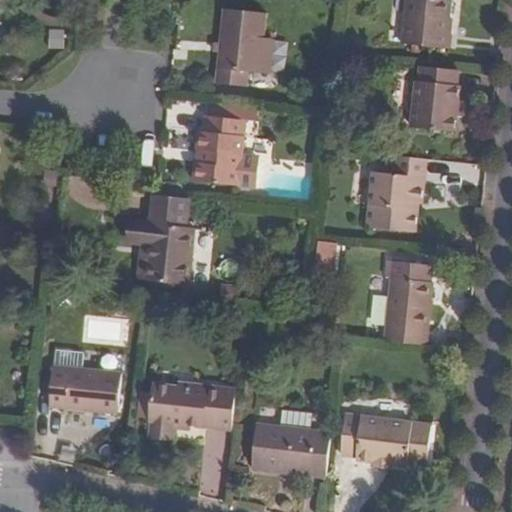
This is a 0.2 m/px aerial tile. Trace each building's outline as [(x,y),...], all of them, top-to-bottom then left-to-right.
[(442,28),(444,14),(445,0),(401,0),(397,40),(445,45),(446,29),(442,28)] [(254,70),(258,33),(261,10),(218,5),(215,40),(214,49),(210,80),(241,83),(243,68),(254,70)] [(258,33),(254,70),(263,71),(267,35),(258,33)] [(453,112),(455,97),(456,82),(452,82),(454,66),(418,63),(417,78),(411,78),(407,123),(452,128),(453,112)] [(207,97),(206,112),(243,115),(254,116),(256,102),(207,97)] [(196,158),(192,158),(191,157),(189,176),(189,175),(253,182),(256,152),(240,150),(243,115),(206,112),(201,111),(199,127),(193,127),(191,145),(194,145),(198,145),(196,158)] [(407,200),(414,200),(418,201),(423,155),(376,150),(375,161),(393,163),(392,170),(369,167),(363,224),(404,228),(407,200)] [(148,257),(141,256),(139,276),(188,280),(194,223),(187,221),(190,195),(154,191),(152,217),(136,216),(133,239),(143,240),(149,241),(148,257)] [(411,228),(414,200),(407,200),(404,228),(411,228)] [(143,240),(141,256),(148,257),(149,241),(143,240)] [(422,338),(429,277),(390,273),(382,335),(422,338)] [(55,343),(53,359),(81,362),(83,345),(55,343)] [(116,405),(120,366),(81,362),(53,359),(52,358),(47,398),(116,405)] [(190,388),(191,381),(176,379),(176,382),(176,386),(190,388)] [(173,418),(188,419),(230,423),(233,385),(191,381),(190,388),(176,386),(176,382),(150,380),(146,416),(149,416),(147,434),(171,436),(172,423),(173,418)] [(277,420),(309,422),(310,406),(279,402),(277,420)] [(368,454),(387,457),(402,458),(403,454),(424,456),(428,416),(342,407),(338,447),(351,449),(351,452),(368,454)] [(309,422),(277,420),(254,418),(249,463),(277,465),(278,459),(306,462),(305,467),(324,469),(328,424),(309,422)]
